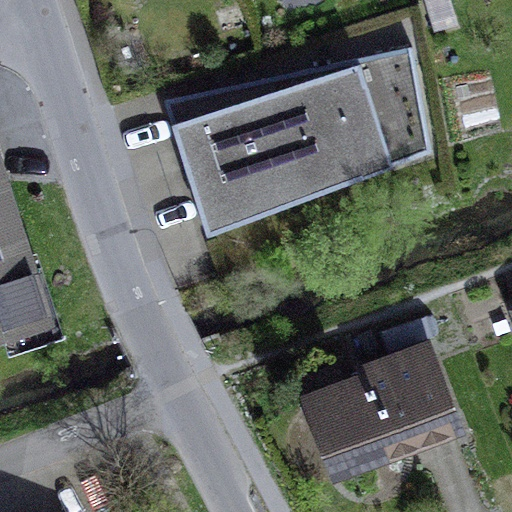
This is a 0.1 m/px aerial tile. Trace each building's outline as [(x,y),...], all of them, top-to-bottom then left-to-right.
[(450,0),(427,0),(434,28),(456,23),(450,0)] [(170,116),(208,236),(259,216),(256,206),(406,157),(378,78),(413,66),(409,46),(214,91),(217,101),(170,116)] [(259,216),(431,150),(413,66),(378,78),(406,157),(256,206),(259,216)] [(165,101),(170,116),(217,101),(214,91),(165,101)] [(0,334),(47,320),(0,173),(0,334)] [(302,379),(337,474),(458,429),(427,347),(363,370),(366,378),(344,386),(337,366),(302,379)]
